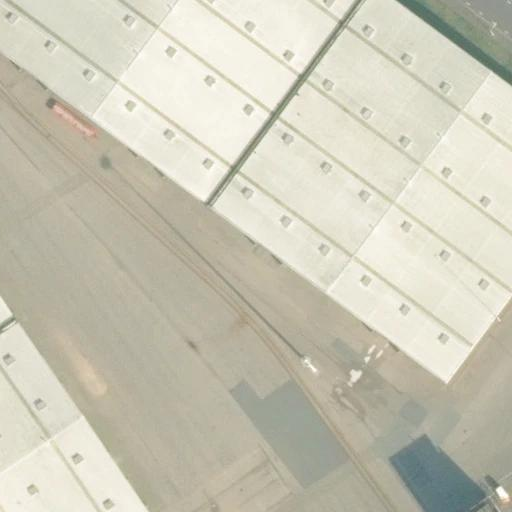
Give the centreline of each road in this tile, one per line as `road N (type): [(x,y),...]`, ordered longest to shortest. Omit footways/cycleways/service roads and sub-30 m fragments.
road 1 (unknown): [(267,460),(0,126)]
road 2 (unknown): [(267,460),(301,454),(346,463),(379,487),(395,511)]
